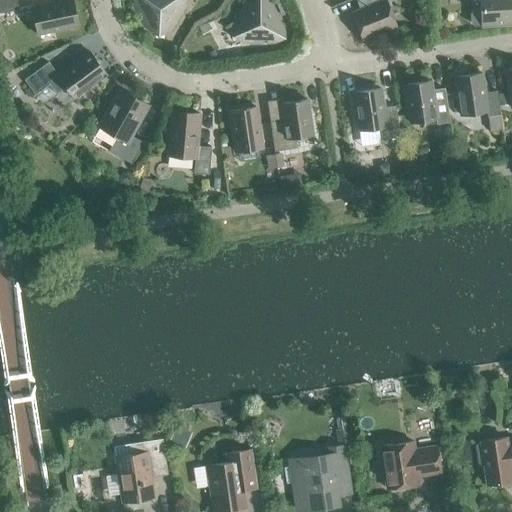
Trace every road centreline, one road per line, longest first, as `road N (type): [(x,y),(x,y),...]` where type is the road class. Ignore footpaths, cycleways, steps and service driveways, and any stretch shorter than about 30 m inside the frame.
road 1 (residential): [(327,67),(171,80),(127,57),(102,0)]
road 2 (residential): [(511,41),(327,67)]
